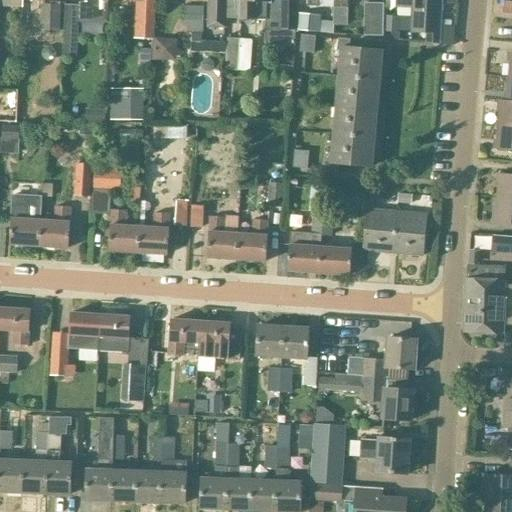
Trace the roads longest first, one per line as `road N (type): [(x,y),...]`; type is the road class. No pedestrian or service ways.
road 1 (residential): [(452,308),(0,275)]
road 2 (residential): [(452,308),(477,0)]
road 3 (residential): [(443,511),(449,353)]
